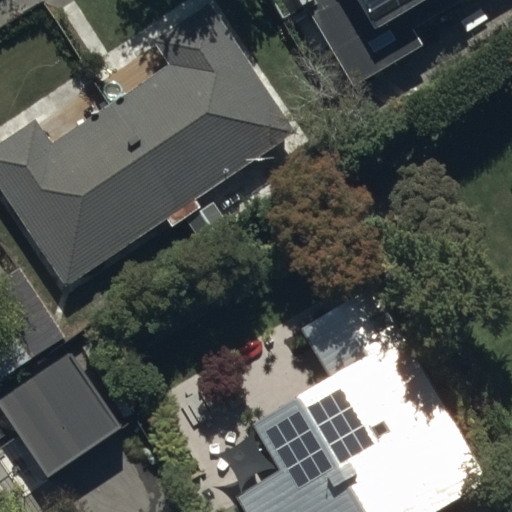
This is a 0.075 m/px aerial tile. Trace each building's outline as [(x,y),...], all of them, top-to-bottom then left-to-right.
[(484,0),(296,0),(356,101),(425,60),(411,36),(470,1),(473,6),(484,0)] [(37,130),(0,154),(0,197),(66,299),(296,149),(210,16),(155,51),(172,77),(53,154),(37,130)] [(66,347),(16,269),(0,279),(0,379),(4,386),(66,347)] [(459,511),(493,490),(363,277),(139,413),(198,511),(459,511)] [(124,442),(71,365),(0,414),(0,417),(51,492),(124,442)]
